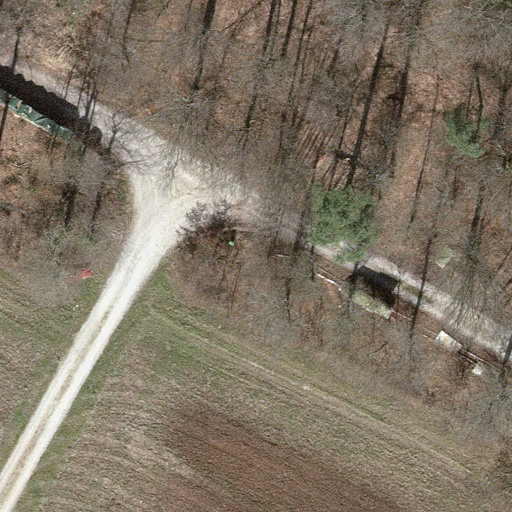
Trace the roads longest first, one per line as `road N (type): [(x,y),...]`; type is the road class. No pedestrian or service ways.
road 1 (track): [(0,77),(511,351)]
road 2 (residential): [(3,511),(183,171)]
